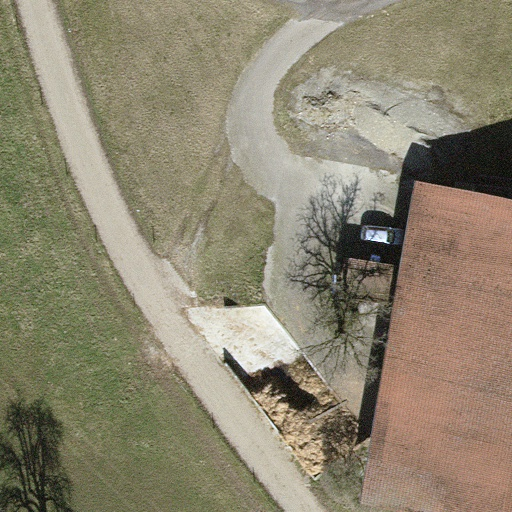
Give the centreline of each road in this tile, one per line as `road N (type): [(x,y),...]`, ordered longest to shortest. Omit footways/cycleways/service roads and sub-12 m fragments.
road 1 (track): [(39,0),(68,100),(169,320),(311,511)]
road 2 (track): [(400,199),(292,159),(267,130),(264,87),(301,37),(346,0)]
